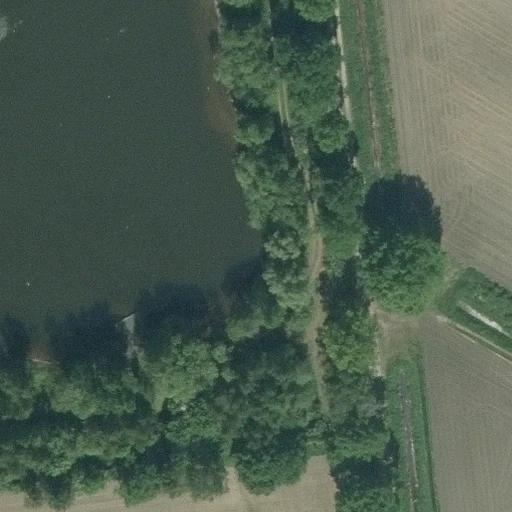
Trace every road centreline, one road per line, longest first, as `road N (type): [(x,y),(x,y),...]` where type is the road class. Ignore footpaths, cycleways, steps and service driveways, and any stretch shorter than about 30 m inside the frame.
road 1 (track): [(374,511),(318,0)]
road 2 (track): [(297,326),(188,387),(0,412)]
road 3 (track): [(365,425),(325,403),(301,357),(297,326),(297,280),(313,256),(344,237)]
